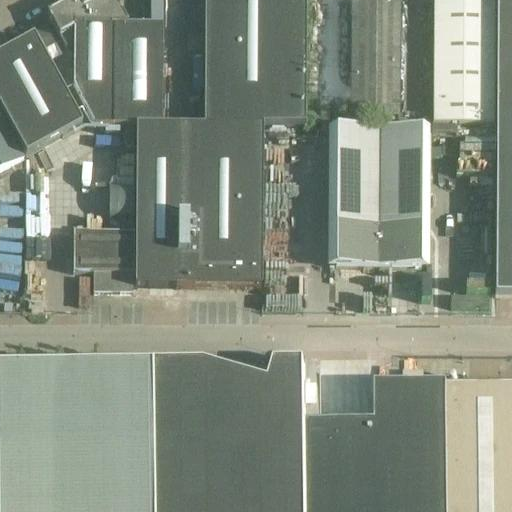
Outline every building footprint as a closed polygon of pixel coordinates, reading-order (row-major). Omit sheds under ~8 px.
[(135,130),(161,130),(162,29),(127,29),(111,0),(79,0),(46,18),(68,59),(73,59),(73,90),(92,129),(92,130),(135,130)] [(203,0),(203,131),(262,131),(304,132),(304,0),(203,0)] [(511,0),(495,0),(495,141),(495,152),(495,170),(494,299),(494,300),(497,300),(511,300),(511,0)] [(398,7),(350,7),(349,129),(397,129),(398,7)] [(493,8),(433,7),(432,129),(493,129),(493,8)] [(57,46),(46,28),(36,34),(46,52),(55,47),(57,46)] [(81,130),(32,41),(0,58),(0,115),(25,161),(81,130)] [(55,47),(46,52),(52,63),(61,57),(55,47)] [(0,174),(22,162),(0,121),(0,174)] [(262,292),(262,131),(203,131),(161,130),(135,130),(134,291),(262,292)] [(421,132),(336,132),(335,272),(336,272),(361,272),(370,272),(420,273),(421,132)] [(458,170),(456,170),(456,180),(492,180),(492,170),(495,170),(495,152),(464,151),(458,151),(458,170)] [(54,236),(54,260),(70,261),(71,237),(54,236)] [(133,237),(75,237),(74,261),(74,277),(94,277),(93,297),(132,297),(133,237)] [(0,511),(306,511),(306,432),(305,367),(275,367),(269,387),(205,368),(0,371),(0,511)] [(306,432),(306,511),(511,511),(511,389),(376,391),(376,431),(320,431),(306,432)]
